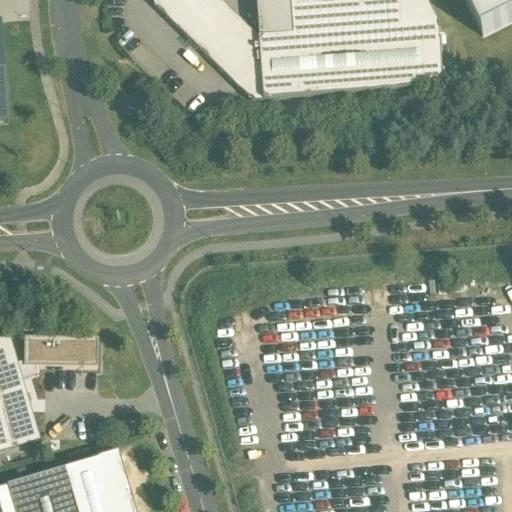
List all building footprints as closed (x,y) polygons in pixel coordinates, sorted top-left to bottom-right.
[(257,0),(260,43),(216,0),(154,0),(155,9),(253,106),(444,92),(439,30),(425,0),(257,0)] [(511,0),(462,0),(483,39),(511,24),(511,0)] [(455,64),(445,65),(446,79),(456,78),(455,64)] [(23,366),(23,371),(36,371),(96,372),(97,343),(23,342),(23,366)] [(5,345),(0,346),(0,452),(34,442),(17,385),(12,369),(5,345)] [(12,369),(17,385),(38,379),(36,371),(23,371),(23,366),(12,369)] [(136,511),(120,457),(63,475),(74,511),(136,511)] [(74,511),(63,475),(5,492),(11,511),(74,511)]
